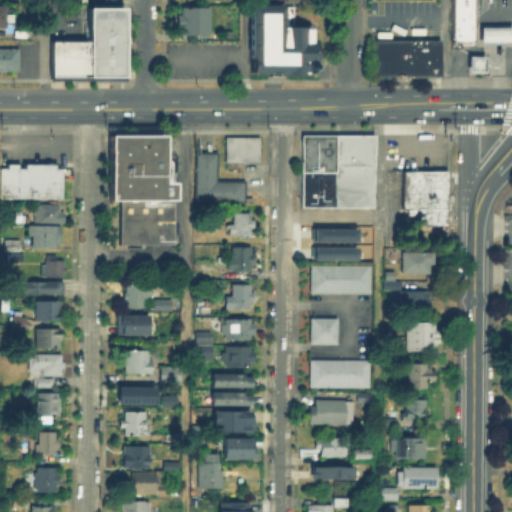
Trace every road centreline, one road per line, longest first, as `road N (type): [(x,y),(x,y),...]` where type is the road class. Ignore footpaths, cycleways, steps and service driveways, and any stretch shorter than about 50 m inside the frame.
road 1 (primary): [(437,106),(0,109)]
road 2 (residential): [(279,511),(282,108)]
road 3 (residential): [(88,511),(89,109)]
road 4 (tertiary): [(475,222),(473,511)]
